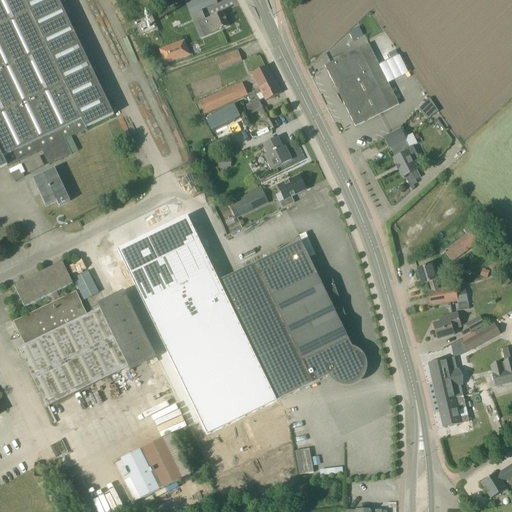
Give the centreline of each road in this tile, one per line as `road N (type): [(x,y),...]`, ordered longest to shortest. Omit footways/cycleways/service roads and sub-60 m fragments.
road 1 (primary): [(419,432),(361,216),(258,0)]
road 2 (unknown): [(47,253),(145,209),(161,182),(157,158),(76,0)]
